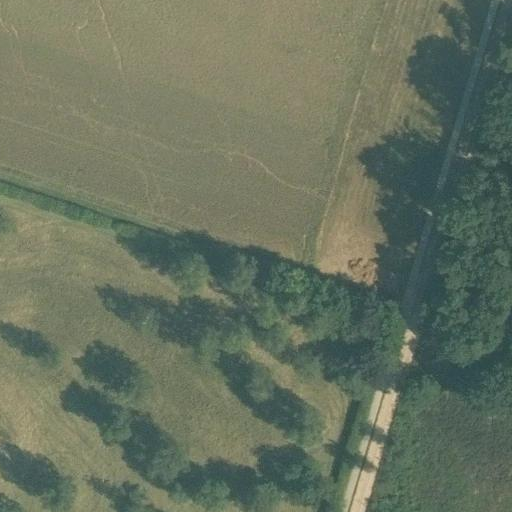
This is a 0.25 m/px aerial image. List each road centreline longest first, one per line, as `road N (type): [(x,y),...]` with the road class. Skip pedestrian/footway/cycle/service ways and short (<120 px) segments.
road 1 (track): [(0,176),(403,311)]
road 2 (track): [(511,0),(411,329)]
road 3 (track): [(411,329),(357,511)]
